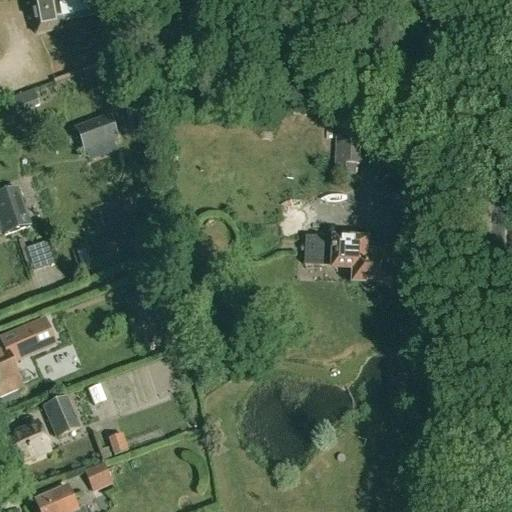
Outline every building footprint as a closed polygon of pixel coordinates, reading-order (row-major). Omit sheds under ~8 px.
[(37,0),(30,1),(37,36),(61,31),(60,23),(97,15),(94,0),(37,0)] [(13,106),(36,98),(33,90),(10,99),(13,106)] [(337,174),(357,176),(358,166),(363,166),(365,124),(361,124),(361,114),(339,113),(339,125),(341,125),(340,136),(338,136),(337,174)] [(84,153),(118,140),(109,115),(75,128),(84,153)] [(0,196),(0,229),(2,236),(26,228),(14,192),(0,196)] [(404,258),(405,240),(389,239),(378,254),(370,254),(371,241),(308,238),(307,265),(332,266),(332,273),(353,274),(353,286),(365,287),(366,287),(366,292),(372,294),(376,294),(380,288),(380,287),(395,288),(397,258),(404,258)] [(60,254),(43,257),(46,277),(64,274),(60,254)] [(54,301),(75,294),(68,273),(47,280),(54,301)] [(138,295),(144,312),(163,305),(163,304),(173,300),(169,289),(159,293),(157,288),(138,295)] [(156,310),(165,340),(184,335),(174,304),(156,310)] [(45,319),(0,338),(0,342),(2,348),(10,367),(13,366),(27,360),(24,352),(32,349),(53,340),(45,319)] [(228,323),(207,322),(207,332),(228,333),(228,323)] [(18,379),(17,377),(13,366),(10,367),(2,348),(0,349),(0,399),(23,390),(18,379)] [(105,414),(118,410),(112,393),(99,397),(105,414)] [(44,407),(58,440),(82,430),(68,398),(44,407)] [(50,452),(38,425),(8,439),(20,466),(50,452)] [(115,457),(123,454),(128,453),(122,433),(108,438),(115,457)] [(86,472),(94,493),(114,485),(105,465),(86,472)] [(39,511),(86,511),(85,509),(79,511),(70,489),(36,503),(39,511)]
